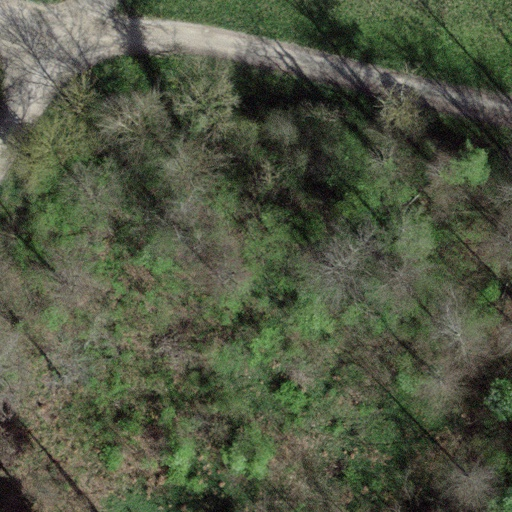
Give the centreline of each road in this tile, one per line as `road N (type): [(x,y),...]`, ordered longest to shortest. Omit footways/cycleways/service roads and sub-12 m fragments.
road 1 (track): [(511,114),(198,44),(81,29)]
road 2 (track): [(81,29),(0,153)]
